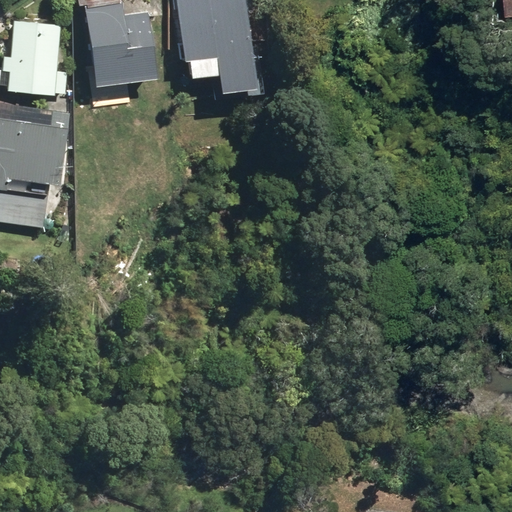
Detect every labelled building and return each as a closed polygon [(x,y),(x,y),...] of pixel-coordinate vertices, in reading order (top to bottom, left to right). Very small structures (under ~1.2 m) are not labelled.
[(155,48),(149,7),(125,11),(123,0),(79,0),(81,5),(85,4),(97,84),(161,75),(159,66),(168,64),(165,46),(155,48)] [(264,94),(251,0),(173,0),(183,74),(217,69),(220,89),(250,86),(251,96),(264,94)] [(511,0),(502,0),(502,17),(511,16),(511,0)] [(52,91),(56,22),(14,20),(12,56),(3,55),(2,69),(11,70),(10,89),(52,91)] [(67,127),(0,115),(0,188),(7,189),(9,173),(58,181),(67,127)] [(0,202),(0,219),(46,224),(48,208),(0,202)]
